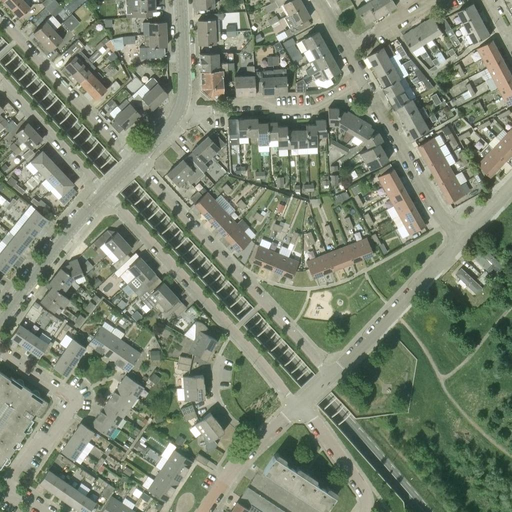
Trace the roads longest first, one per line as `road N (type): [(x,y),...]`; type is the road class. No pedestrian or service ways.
road 1 (primary): [(424,511),(0,50)]
road 2 (residential): [(331,375),(132,163)]
road 3 (residential): [(104,191),(299,404)]
road 4 (residential): [(179,110),(265,102),(275,110),(315,108),(363,81)]
road 5 (residential): [(6,486),(72,403),(0,352)]
road 6 (residential): [(132,163),(0,21)]
road 7 (unclassified): [(331,375),(462,238)]
road 8 (track): [(511,454),(454,402),(393,311)]
road 9 (residential): [(462,238),(435,209),(363,81)]
road 10 (tertiary): [(0,323),(104,191)]
road 11 (residential): [(0,78),(104,191)]
road 12 (residential): [(366,511),(362,491),(299,404)]
